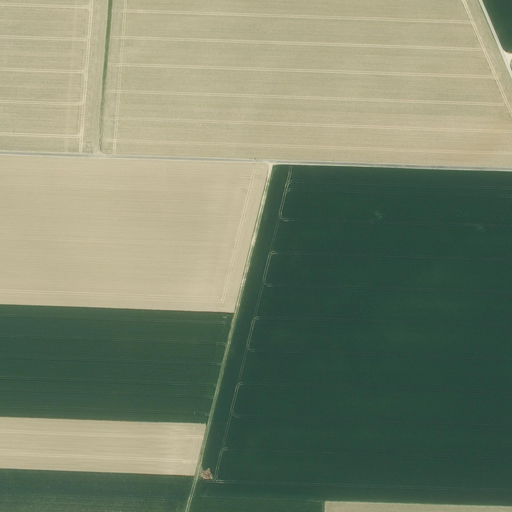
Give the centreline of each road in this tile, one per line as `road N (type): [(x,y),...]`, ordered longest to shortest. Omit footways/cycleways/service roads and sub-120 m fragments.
road 1 (track): [(0,153),(511,169)]
road 2 (track): [(184,511),(271,161)]
road 3 (track): [(109,0),(97,156)]
